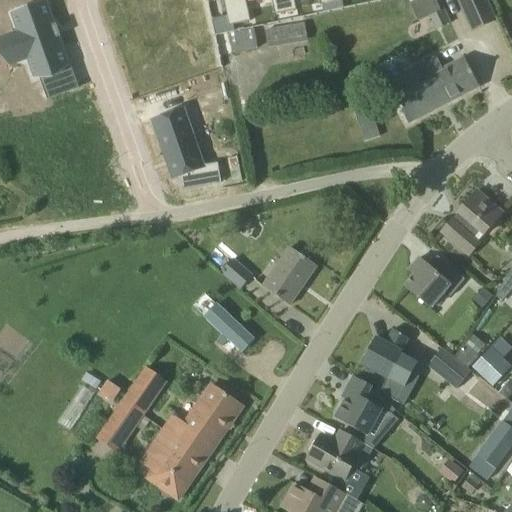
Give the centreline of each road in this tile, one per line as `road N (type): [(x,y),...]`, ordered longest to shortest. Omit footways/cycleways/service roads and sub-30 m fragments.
road 1 (residential): [(224,511),(328,329),(433,176),(478,133)]
road 2 (track): [(0,239),(406,170),(433,176)]
road 3 (residential): [(159,212),(76,0)]
